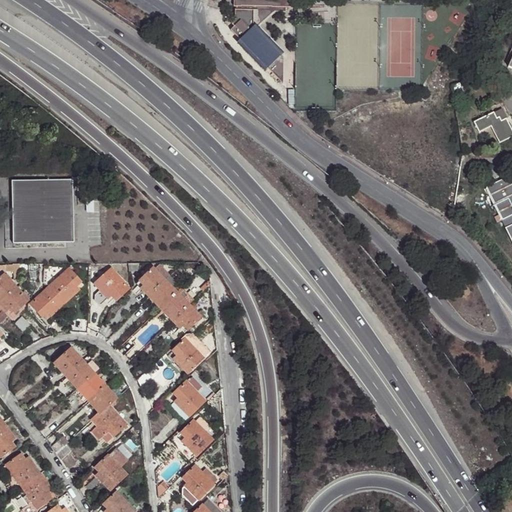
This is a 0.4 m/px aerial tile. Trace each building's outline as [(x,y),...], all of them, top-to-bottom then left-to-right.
[(292,0),(233,0),(233,8),(235,8),(235,11),(234,23),(231,26),(233,28),(230,31),(239,41),(237,44),(264,72),(266,70),(281,85),(282,53),(257,27),(274,11),(274,8),(293,9),(292,0)] [(454,93),(463,91),(461,84),(453,87),(454,93)] [(511,138),(511,130),(507,120),(499,124),(494,114),(473,124),(478,135),(490,128),(498,145),(511,138)] [(511,217),(511,176),(486,189),(503,222),(511,217)] [(72,180),(11,180),(12,244),(73,243),(72,180)] [(20,264),(13,264),(13,265),(7,265),(7,270),(14,270),(14,278),(20,278),(20,264)] [(154,270),(165,282),(170,276),(160,265),(154,270)] [(49,287),(64,304),(77,292),(75,289),(72,286),(78,280),(69,269),(49,287)] [(100,289),(108,298),(112,295),(114,292),(119,297),(127,288),(109,269),(94,284),(100,289)] [(154,270),(153,269),(140,282),(143,287),(141,289),(149,297),(165,282),(154,270)] [(0,301),(15,287),(4,275),(0,277),(0,301)] [(170,276),(165,282),(176,294),(181,288),(170,276)] [(81,283),(78,280),(72,286),(75,289),(81,283)] [(176,294),(165,282),(149,297),(160,309),(176,294)] [(15,287),(0,301),(0,305),(6,311),(10,309),(12,311),(14,313),(27,301),(15,287)] [(50,316),(64,304),(49,287),(30,304),(39,315),(45,310),(48,313),(50,316)] [(100,306),(108,298),(100,289),(94,295),(94,299),(100,306)] [(176,294),(160,309),(171,322),(188,306),(176,294)] [(188,306),(171,322),(179,330),(182,327),(186,331),(199,318),(196,315),(188,306)] [(44,322),(50,316),(48,313),(42,318),(44,322)] [(175,360),(183,368),(188,373),(203,359),(186,340),(173,352),(178,357),(175,360)] [(123,356),(128,362),(140,351),(135,346),(123,356)] [(54,364),(65,377),(82,361),(71,349),(54,364)] [(177,374),(183,368),(175,360),(169,366),(177,374)] [(82,361),(65,377),(76,389),(93,373),(82,361)] [(131,373),(136,381),(145,372),(140,365),(131,373)] [(93,373),(76,389),(88,401),(105,386),(93,373)] [(146,373),(137,382),(139,387),(150,377),(146,373)] [(194,377),(187,383),(198,394),(204,388),(194,377)] [(175,402),(189,416),(204,401),(198,394),(187,383),(186,382),(176,391),(181,396),(178,399),(175,402)] [(105,386),(88,401),(100,414),(108,406),(111,408),(118,403),(115,400),(116,399),(110,392),(105,386)] [(113,389),(110,392),(116,399),(122,394),(115,387),(113,389)] [(184,420),(189,416),(175,402),(170,406),(184,420)] [(108,406),(100,414),(92,420),(94,422),(105,435),(109,432),(113,437),(123,428),(126,425),(111,408),(108,406)] [(198,418),(193,422),(202,431),(207,426),(198,418)] [(192,421),(183,431),(187,435),(185,438),(181,441),(197,456),(212,440),(202,431),(193,422),(192,421)] [(103,437),(105,435),(94,422),(87,428),(99,441),(103,437)] [(14,439),(3,423),(0,424),(0,456),(0,457),(12,449),(8,444),(11,441),(14,439)] [(94,444),(99,441),(87,428),(83,431),(94,444)] [(107,442),(113,437),(109,432),(105,435),(103,437),(107,442)] [(64,435),(61,437),(65,444),(69,441),(64,435)] [(51,446),(55,453),(65,444),(61,437),(51,446)] [(65,444),(55,453),(60,461),(70,452),(65,444)] [(119,449),(110,458),(121,471),(131,462),(119,449)] [(108,456),(98,464),(103,470),(99,473),(97,476),(101,480),(110,490),(126,475),(121,471),(110,458),(108,456)] [(22,488),(40,475),(28,458),(25,460),(21,463),(17,457),(6,465),(22,487),(22,488)] [(194,467),(185,476),(190,480),(187,483),(184,487),(198,500),(213,485),(212,484),(201,474),(194,467)] [(204,471),(201,474),(212,484),(215,482),(204,471)] [(51,490),(40,475),(22,488),(27,495),(37,509),(48,501),(44,495),(48,493),(51,490)] [(101,480),(97,476),(89,483),(93,488),(101,480)] [(157,488),(158,497),(168,487),(163,482),(157,488)] [(133,511),(116,493),(106,502),(111,508),(107,510),(105,511),(133,511)] [(32,511),(37,509),(27,495),(22,498),(27,505),(21,510),(22,511),(32,511)] [(217,511),(207,501),(201,506),(207,511),(217,511)]
